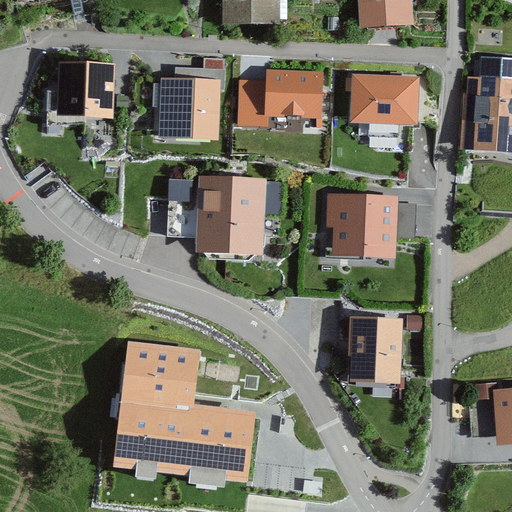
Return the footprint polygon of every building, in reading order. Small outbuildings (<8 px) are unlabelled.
[(286,20),(286,0),(228,0),(229,20),(286,20)] [(364,0),(366,21),(406,18),(404,0),(364,0)] [(467,98),(464,141),(511,145),(511,58),(480,57),(479,78),(472,78),(471,98),(467,98)] [(107,114),(109,69),(64,67),(62,112),(107,114)] [(214,133),(215,88),(222,88),(223,71),(205,71),(204,86),(175,85),(173,131),(214,133)] [(318,116),(320,76),(270,74),(268,113),(318,116)] [(415,124),(417,80),(355,77),(353,121),(415,124)] [(171,179),(172,201),(194,201),(194,179),(171,179)] [(255,240),(257,197),(277,198),(277,185),(207,183),(205,238),(214,248),(244,249),(255,240)] [(389,252),(391,203),(341,201),(339,250),(389,252)] [(315,300),(346,301),(347,257),(316,257),(315,300)] [(357,325),(355,375),(395,376),(397,327),(357,325)] [(196,351),(130,344),(117,462),(246,476),(253,413),(190,407),(196,351)] [(504,429),(504,436),(511,435),(511,393),(468,397),(471,432),(504,429)]
